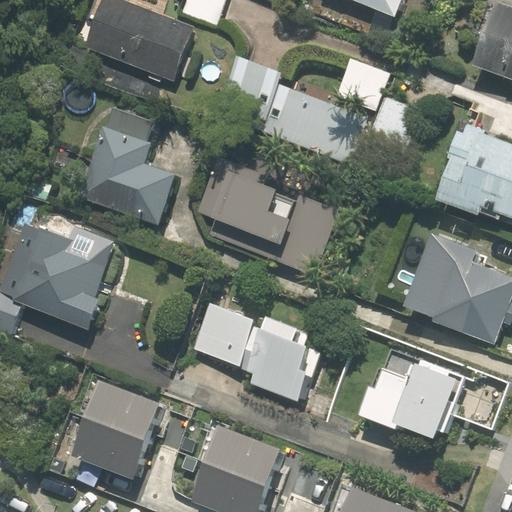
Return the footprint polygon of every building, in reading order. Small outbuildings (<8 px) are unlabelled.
[(203,28),(129,0),(112,0),(94,48),(182,81),(203,28)] [(186,0),(181,14),(216,27),(225,0),(186,0)] [(344,0),(379,14),(372,30),(388,36),(395,20),(398,21),(406,0),(344,0)] [(496,10),(488,7),(478,38),(486,41),(475,72),(511,84),(511,13),(497,8),(496,10)] [(355,166),(371,122),(278,88),(282,77),(241,61),(224,108),(254,119),(251,128),(277,138),(273,146),(294,154),(298,145),(355,166)] [(348,62),(334,101),(376,115),(389,77),(348,62)] [(392,100),(376,143),(409,156),(426,114),(392,100)] [(155,146),(163,124),(119,109),(111,132),(104,129),(81,198),(162,227),(179,178),(148,168),(155,146)] [(511,150),(490,143),(491,139),(472,132),(469,143),(466,141),(457,166),(458,166),(444,208),(483,221),(486,214),(511,223),(511,150)] [(213,237),(318,277),(343,213),(306,199),(305,204),(268,190),(272,180),(222,160),(201,214),(219,221),(213,237)] [(82,247),(51,235),(52,232),(34,224),(7,292),(0,289),(0,330),(17,336),(29,305),(97,333),(108,302),(102,300),(119,258),(83,244),(82,247)] [(511,326),(511,278),(472,263),(476,253),(433,236),(405,306),(434,317),(432,322),(497,347),(506,324),(511,326)] [(257,374),(253,385),(302,404),(321,354),(305,348),(309,336),(271,322),(267,333),(258,330),(261,324),(211,305),(194,349),(257,374)] [(410,432),(439,443),(443,434),(447,435),(469,379),(429,364),(426,371),(421,369),(415,385),(391,376),(384,393),(376,390),(365,420),(408,437),(410,432)] [(171,407),(108,384),(79,461),(142,484),(171,407)] [(273,511),(295,454),(229,430),(202,506),(219,511),(273,511)] [(417,511),(366,493),(358,511),(417,511)]
